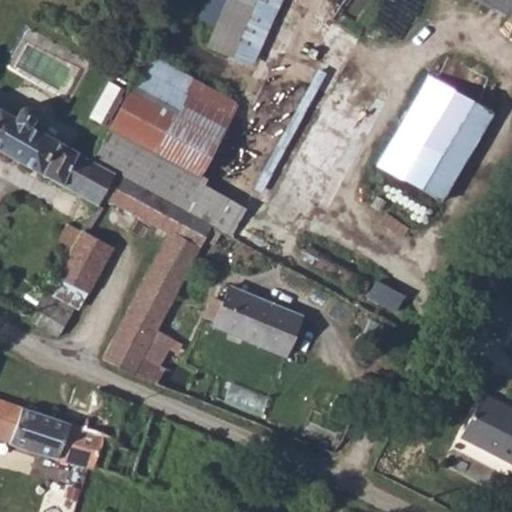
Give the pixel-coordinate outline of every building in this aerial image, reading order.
[(511,0),(481,0),(510,15),(511,11),(511,0)] [(227,5),(207,50),(244,66),(264,22),(227,5)] [(103,124),(101,129),(197,183),(238,110),(140,54),(122,88),(106,79),(86,116),(103,124)] [(425,81),(373,168),(431,203),(483,116),(425,81)] [(291,101),(235,205),(237,206),(244,210),(301,106),(291,101)] [(0,111),(0,153),(93,207),(97,199),(110,175),(90,163),(85,160),(29,127),(33,117),(29,110),(20,110),(13,119),(0,111)] [(101,129),(85,160),(90,163),(110,175),(97,199),(164,234),(100,359),(131,375),(151,333),(200,242),(213,248),(237,206),(235,205),(197,183),(101,129)] [(78,234),(56,278),(86,294),(108,248),(78,234)] [(225,289),(210,328),(283,356),(297,317),(225,289)] [(44,294),(31,320),(38,324),(43,330),(76,347),(85,328),(55,311),(59,302),(44,294)] [(151,333),(131,375),(156,385),(169,358),(176,344),(151,333)] [(225,399),(262,414),(270,395),(233,379),(225,399)] [(79,382),(66,420),(86,425),(98,389),(79,382)] [(0,397),(0,436),(11,440),(10,443),(57,457),(89,470),(130,487),(135,471),(150,479),(173,418),(98,389),(86,425),(66,420),(0,397)] [(511,412),(506,409),(486,449),(511,462),(511,412)]
